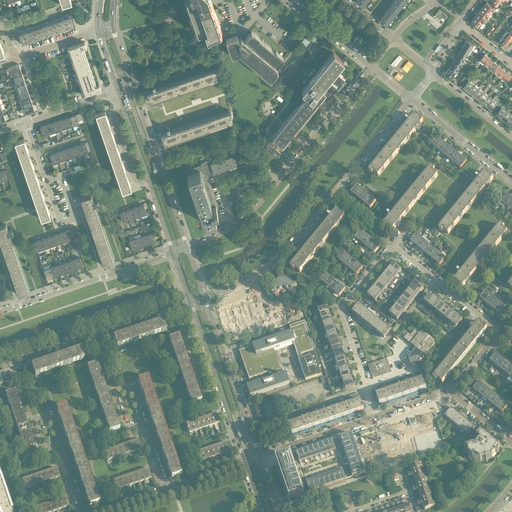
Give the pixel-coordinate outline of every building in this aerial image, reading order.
[(187,0),(197,28),(203,26),(206,33),(209,32),(209,31),(219,28),(209,0),(187,0)] [(395,0),(385,12),(380,19),(387,25),(407,0),(395,0)] [(483,6),(492,13),(497,7),(492,3),(491,5),(487,2),(485,4),(484,4),(483,5),(483,6)] [(90,20),(85,4),(75,7),(76,11),(75,11),(79,23),(90,20)] [(481,9),(479,11),(488,18),(492,13),(483,6),(483,7),(482,7),(481,8),(481,9)] [(439,9),(435,15),(441,19),(442,17),(444,18),(445,18),(446,18),(447,18),(447,17),(447,16),(447,15),(447,14),(439,9)] [(476,15),(475,16),(484,23),(488,18),(479,11),(478,13),(477,13),(476,15)] [(22,43),(42,36),(73,26),(72,21),(73,20),(71,14),(18,32),(19,34),(22,43)] [(473,18),(472,20),(480,27),(484,23),(475,16),(474,16),(473,18)] [(511,38),(511,34),(507,30),(503,34),(510,40),(511,38)] [(344,80),(333,71),(343,59),(323,43),(308,62),(303,58),(289,75),(286,72),(292,65),(289,63),(282,71),(276,66),(284,57),(276,51),(275,51),(259,38),(259,37),(251,31),(244,39),(241,36),(239,32),(219,39),(211,32),(210,32),(209,32),(210,34),(216,39),(216,40),(217,41),(225,38),(231,55),(239,52),(260,70),(260,71),(270,79),(277,70),(284,75),(280,80),(303,99),(271,137),(270,137),(268,138),(267,140),(267,141),(268,143),(268,144),(264,148),(276,157),(280,152),(276,149),(279,144),(281,146),(319,100),(323,103),(326,99),(329,98),(330,96),(333,93),(334,90),(335,89),(336,90),(344,80)] [(510,40),(503,34),(497,41),(502,45),(504,43),(506,45),(510,40)] [(465,43),(464,45),(471,50),(474,45),(467,40),(465,43)] [(82,49),(87,48),(85,42),(80,43),(79,43),(78,44),(67,48),(84,95),(94,91),(95,92),(96,91),(101,89),(99,83),(94,84),(82,49)] [(462,48),(461,50),(467,55),(471,50),(464,45),(463,45),(462,48)] [(459,53),(457,55),(464,60),(467,55),(461,50),(460,50),(458,53),(459,53)] [(488,55),(485,53),(480,59),(484,63),(489,57),(487,55),(488,55)] [(456,58),(454,60),(461,65),(464,60),(457,55),(455,58),(456,58)] [(490,56),(489,57),(484,63),(489,67),(494,60),(492,59),(492,58),(490,56)] [(452,63),(451,66),(457,70),(461,65),(454,60),(452,63)] [(494,60),(489,67),(493,70),(498,64),(496,62),(494,60)] [(19,64),(8,68),(10,73),(20,69),(19,64)] [(499,64),(498,64),(493,70),(498,74),(503,68),(501,66),(499,64)] [(454,76),(457,70),(451,66),(449,68),(448,68),(447,71),(454,76)] [(503,67),(503,68),(498,74),(502,78),(507,71),(505,70),(505,69),(503,67)] [(214,69),(146,92),(150,102),(156,100),(157,101),(160,100),(159,98),(217,79),(215,73),(218,72),(216,68),(214,69)] [(20,69),(10,73),(11,78),(22,74),(20,69)] [(507,71),(502,78),(509,83),(511,80),(511,76),(511,75),(509,73),(510,73),(507,71)] [(22,74),(11,78),(13,83),(24,79),(22,74)] [(469,79),(467,77),(463,82),(465,84),(464,86),(466,88),(465,88),(468,90),(473,83),(469,80),(469,79)] [(24,79),(13,83),(15,88),(26,84),(24,79)] [(473,83),(468,90),(470,91),(470,92),(472,94),(473,93),(478,87),(473,83)] [(26,84),(15,88),(17,93),(27,89),(26,84)] [(478,87),(473,93),(475,95),(475,96),(477,98),(477,97),(482,91),(478,87)] [(27,89),(17,93),(18,98),(29,95),(27,89)] [(482,91),(477,97),(480,99),(479,99),(481,101),(482,101),(487,95),(482,91)] [(29,95),(18,98),(20,103),(31,100),(29,95)] [(487,95),(482,101),(484,103),(486,105),(487,105),(492,99),(487,95)] [(492,99),(487,105),(489,107),(488,107),(491,109),(492,109),(494,106),(496,108),(501,103),(498,101),(497,103),(492,99)] [(31,100),(20,103),(22,109),(33,105),(31,100)] [(501,103),(496,108),(499,110),(496,113),(498,114),(498,115),(500,117),(501,116),(506,110),(501,107),(503,105),(501,103)] [(33,105),(22,109),(24,114),(35,110),(33,105)] [(506,110),(501,116),(503,118),(503,119),(505,121),(505,120),(510,114),(506,110)] [(105,111),(96,114),(101,129),(105,128),(110,126),(108,120),(109,120),(108,117),(107,118),(105,111)] [(228,111),(161,134),(164,144),(171,142),(171,144),(175,143),(174,141),(232,121),(230,116),(232,115),(231,111),(228,112),(228,111)] [(76,114),(70,116),(73,125),(79,123),(76,114)] [(378,177),(417,130),(418,131),(420,129),(419,127),(423,122),(415,115),(410,121),(408,119),(409,118),(406,117),(404,120),(404,119),(404,120),(406,121),(407,123),(408,124),(370,171),(369,173),(372,176),(374,174),(378,177)] [(70,116),(64,118),(67,127),(73,125),(70,116)] [(64,118),(58,121),(61,130),(67,127),(64,118)] [(58,121),(52,123),(55,131),(61,130),(58,121)] [(52,123),(46,125),(49,134),(55,131),(52,123)] [(46,125),(40,127),(43,136),(49,134),(46,125)] [(110,126),(105,128),(101,129),(106,145),(111,143),(115,142),(113,135),(114,135),(113,133),(112,133),(110,126)] [(431,145),(436,149),(442,141),(437,137),(431,145)] [(26,145),(24,138),(15,142),(20,157),(24,156),(29,154),(27,148),(28,147),(27,145),(26,145)] [(447,145),(442,141),(436,149),(441,153),(447,145)] [(85,142),(79,144),(82,153),(88,151),(85,142)] [(115,142),(111,143),(106,145),(112,160),(116,159),(121,157),(118,151),(119,150),(119,148),(118,148),(115,142)] [(79,144),(73,146),(76,155),(82,153),(79,144)] [(452,149),(447,145),(441,153),(446,157),(452,149)] [(73,146),(67,148),(70,157),(76,155),(73,146)] [(67,148),(61,150),(65,159),(70,157),(67,148)] [(457,153),(452,149),(446,157),(451,161),(457,153)] [(61,150),(55,152),(59,161),(65,159),(61,150)] [(52,164),(59,161),(55,152),(49,155),(52,164)] [(462,157),(457,153),(451,161),(456,165),(462,157)] [(29,154),(24,156),(20,157),(25,173),(30,171),(34,169),(32,163),(33,163),(32,160),(31,161),(29,154)] [(229,157),(226,158),(229,168),(231,168),(231,169),(233,168),(233,167),(237,166),(233,155),(229,157)] [(121,157),(116,159),(112,160),(117,175),(126,172),(124,166),(125,166),(124,163),(123,164),(121,157)] [(466,161),(462,157),(456,165),(460,169),(466,161)] [(221,160),(218,161),(221,171),(223,170),(224,171),(226,171),(225,170),(229,168),(226,158),(225,158),(221,159),(221,160)] [(210,163),(209,160),(201,163),(201,165),(202,165),(205,175),(211,173),(212,174),(213,173),(213,174),(214,173),(210,163)] [(214,162),(210,163),(214,173),(216,173),(216,174),(218,173),(218,172),(221,171),(218,161),(214,162)] [(217,210),(205,175),(202,165),(201,165),(184,170),(199,212),(200,212),(204,222),(216,218),(213,211),(217,210)] [(390,215),(388,214),(386,213),(384,216),(386,218),(385,218),(386,218),(387,217),(389,219),(384,225),(392,231),(397,226),(398,227),(400,225),(399,223),(437,176),(433,172),(435,171),(431,168),(430,170),(429,169),(391,216),(390,216),(390,215)] [(34,169),(30,171),(25,173),(31,188),(40,185),(37,178),(38,178),(38,176),(37,176),(34,169)] [(128,179),(126,172),(117,175),(122,191),(124,191),(130,189),(131,188),(129,181),(130,181),(129,179),(128,179)] [(477,180),(478,181),(440,228),(439,230),(442,233),(444,231),(448,234),(487,187),(488,188),(490,186),(489,185),(493,179),(485,173),(480,178),(478,176),(479,175),(478,175),(476,174),(474,177),(476,178),(475,179),(477,180)] [(40,185),(31,188),(36,203),(45,200),(43,194),(44,193),(43,191),(42,191),(40,185)] [(350,192),(355,196),(361,189),(356,185),(350,192)] [(366,193),(361,189),(355,196),(360,200),(366,193)] [(366,193),(360,200),(365,204),(371,197),(366,193)] [(501,202),(506,206),(511,198),(507,194),(501,202)] [(91,195),(81,198),(83,205),(81,205),(82,208),(84,208),(89,222),(104,265),(108,264),(109,264),(110,266),(114,265),(113,262),(114,262),(95,207),(99,205),(97,199),(93,201),(91,195)] [(376,201),(371,197),(365,204),(370,208),(376,201)] [(45,200),(36,203),(41,219),(50,216),(48,209),(49,209),(48,206),(47,207),(45,200)] [(143,204),(137,206),(140,215),(146,213),(143,204)] [(137,206),(131,208),(135,217),(140,215),(137,206)] [(131,208),(126,210),(129,219),(135,217),(131,208)] [(126,210),(119,212),(123,221),(129,219),(126,210)] [(330,219),(292,266),(291,268),(294,271),(295,269),(300,273),(339,226),(340,227),(342,224),(341,223),(345,218),(337,211),(332,217),(330,215),(331,214),(331,213),(330,214),(328,212),(326,215),(325,215),(329,218),(330,219)] [(5,224),(0,225),(0,240),(18,295),(24,293),(25,295),(29,294),(28,291),(10,236),(14,235),(12,228),(8,230),(5,224)] [(468,280),(507,233),(503,229),(504,228),(501,225),(499,227),(499,226),(461,274),(459,273),(459,272),(458,271),(456,270),(453,273),(455,275),(456,274),(459,276),(454,282),(462,288),(466,283),(468,284),(470,282),(468,280)] [(70,229),(64,231),(67,240),(73,238),(70,229)] [(354,238),(359,242),(365,234),(360,230),(354,238)] [(64,231),(58,233),(61,242),(67,240),(64,231)] [(153,232),(147,234),(150,243),(156,241),(153,232)] [(58,233),(52,235),(55,244),(61,242),(58,233)] [(147,234),(141,236),(144,245),(150,243),(147,234)] [(370,238),(365,234),(359,242),(364,246),(370,238)] [(410,241),(415,245),(421,238),(416,234),(410,241)] [(52,235),(46,237),(49,246),(55,244),(52,235)] [(141,236),(135,238),(138,247),(144,245),(141,236)] [(46,237),(40,239),(44,248),(49,246),(46,237)] [(135,238),(129,240),(132,249),(138,247),(135,238)] [(375,242),(370,238),(364,246),(369,250),(375,242)] [(421,238),(415,245),(420,249),(426,242),(421,238)] [(40,239),(34,242),(37,251),(44,248),(40,239)] [(380,246),(375,242),(369,250),(374,254),(380,246)] [(426,242),(420,249),(425,253),(431,246),(426,242)] [(431,246),(425,253),(430,257),(436,250),(431,246)] [(436,250),(430,257),(434,261),(441,254),(436,250)] [(337,259),(342,263),(348,256),(343,252),(337,259)] [(441,254),(434,261),(439,265),(445,258),(441,254)] [(353,260),(348,256),(342,263),(347,267),(353,260)] [(80,257),(74,259),(77,268),(83,266),(80,257)] [(74,259),(68,261),(71,270),(77,268),(74,259)] [(358,263),(353,260),(347,267),(352,271),(358,263)] [(68,261),(62,263),(65,272),(71,270),(68,261)] [(62,263),(56,265),(59,274),(65,272),(62,263)] [(363,268),(358,263),(352,271),(357,275),(363,268)] [(402,270),(396,266),(393,264),(390,268),(398,274),(402,270)] [(44,269),(47,278),(53,276),(50,267),(49,265),(43,267),(44,269)] [(56,265),(50,267),(53,276),(59,274),(56,265)] [(398,274),(390,268),(387,272),(395,278),(398,274)] [(134,272),(122,276),(124,281),(136,277),(134,272)] [(397,280),(395,278),(387,272),(384,276),(394,284),(397,280)] [(320,280),(325,284),(331,277),(326,273),(320,280)] [(272,287),(271,287),(270,287),(269,288),(269,289),(270,289),(272,291),(271,292),(269,293),(266,296),(269,299),(275,297),(280,291),(284,294),(287,291),(293,295),(296,291),(296,289),(295,289),(297,287),(297,286),(297,285),(296,285),(296,284),(295,284),(294,285),(288,281),(282,276),(277,282),(272,287)] [(394,284),(384,276),(380,280),(388,286),(390,288),(394,284)] [(336,281),(331,277),(325,284),(329,288),(336,281)] [(388,286),(380,280),(377,284),(385,290),(388,286)] [(340,285),(336,281),(329,288),(334,292),(340,285)] [(423,288),(421,286),(414,281),(411,285),(412,286),(420,292),(423,288)] [(385,290),(377,284),(374,288),(383,295),(384,296),(387,292),(385,290)] [(345,289),(340,285),(334,292),(339,296),(345,289)] [(420,292),(412,286),(409,290),(417,296),(420,292)] [(383,295),(374,288),(371,292),(378,298),(380,299),(383,295)] [(417,296),(409,290),(407,288),(404,292),(406,294),(414,300),(417,296)] [(480,298),(484,302),(490,295),(486,291),(480,298)] [(378,298),(371,292),(367,296),(375,302),(378,298)] [(226,315),(223,316),(231,338),(293,317),(291,312),(294,310),(293,305),(267,314),(260,293),(245,298),(246,301),(237,304),(233,305),(233,306),(224,309),(226,315)] [(414,300),(406,294),(402,298),(410,304),(414,300)] [(428,305),(434,297),(430,294),(428,297),(424,302),(428,305)] [(490,295),(484,302),(489,306),(495,299),(490,295)] [(410,304),(402,298),(400,296),(397,300),(407,308),(410,304)] [(432,308),(438,300),(434,297),(428,305),(432,308)] [(495,299),(489,306),(494,310),(500,303),(495,299)] [(407,308),(397,300),(394,304),(396,306),(404,312),(407,308)] [(436,311),(442,304),(438,300),(432,308),(431,309),(435,313),(436,311)] [(500,303),(494,310),(499,314),(505,307),(500,303)] [(356,315),(363,307),(359,304),(352,312),(356,315)] [(440,315),(446,307),(442,304),(436,311),(440,315)] [(404,312),(396,306),(393,310),(401,316),(404,312)] [(330,312),(328,307),(317,311),(318,316),(320,315),(330,312)] [(360,319),(367,311),(363,307),(356,315),(360,319)] [(444,318),(450,310),(446,307),(440,315),(444,318)] [(401,316),(393,310),(389,314),(397,320),(401,316)] [(448,321),(454,313),(450,310),(444,318),(448,321)] [(364,322),(371,314),(367,311),(360,319),(364,322)] [(331,317),(330,314),(330,312),(320,315),(321,320),(331,317)] [(452,325),(458,317),(454,313),(448,321),(452,325)] [(368,325),(375,317),(371,314),(364,322),(368,325)] [(333,321),(332,319),(331,317),(321,320),(320,320),(322,325),(333,321)] [(372,328),(379,320),(375,317),(368,325),(372,328)] [(456,328),(461,322),(462,320),(458,317),(452,325),(456,328)] [(163,320),(146,326),(150,336),(166,331),(163,320)] [(376,331),(382,324),(379,320),(372,328),(376,331)] [(319,367),(321,366),(306,324),(305,321),(290,326),(292,333),(243,350),(245,353),(241,357),(250,381),(269,375),(271,378),(247,386),(251,397),(290,383),(287,373),(282,374),(275,352),(294,345),(299,360),(298,360),(305,380),(318,376),(322,374),(319,367)] [(335,326),(334,325),(333,321),(322,325),(323,330),(325,330),(335,326)] [(380,335),(388,325),(384,322),(382,324),(376,331),(380,335)] [(470,327),(473,330),(434,377),(434,378),(433,379),(436,382),(438,380),(442,384),(481,337),(482,338),(484,335),(483,334),(487,329),(479,322),(474,328),(471,326),(472,325),(470,324),(468,326),(470,328),(470,327)] [(385,337),(391,330),(392,328),(388,325),(380,335),(384,338),(385,337)] [(146,326),(130,331),(134,342),(150,336),(146,326)] [(336,331),(335,326),(325,330),(326,335),(336,331)] [(435,343),(428,338),(429,337),(421,330),(420,332),(416,328),(406,341),(416,349),(425,356),(435,343)] [(117,348),(134,342),(130,331),(113,337),(117,348)] [(338,336),(337,335),(336,331),(326,335),(328,339),(338,336)] [(169,338),(175,355),(185,351),(179,335),(169,338)] [(330,344),(340,341),(338,336),(328,339),(327,340),(328,345),(330,344)] [(341,346),(340,341),(330,344),(332,349),(341,346)] [(343,352),(343,350),(342,347),(332,351),(334,356),(343,352)] [(84,359),(81,348),(64,354),(68,364),(84,359)] [(418,364),(425,356),(416,349),(408,358),(411,366),(418,364)] [(185,351),(175,355),(180,371),(191,368),(185,351)] [(345,357),(345,356),(343,352),(334,356),(335,361),(345,357)] [(490,360),(494,365),(500,357),(496,353),(490,360)] [(68,364),(64,354),(48,359),(52,370),(68,364)] [(347,362),(346,360),(345,357),(335,361),(337,365),(347,362)] [(505,361),(500,357),(494,365),(499,369),(505,361)] [(52,370),(48,359),(32,365),(35,376),(52,370)] [(392,373),(387,359),(368,365),(373,379),(392,373)] [(510,365),(505,361),(499,369),(504,372),(510,365)] [(348,367),(348,366),(347,362),(337,365),(339,370),(348,367)] [(103,379),(101,373),(98,363),(87,366),(93,383),(103,379)] [(350,372),(349,369),(348,367),(339,370),(340,375),(350,372)] [(191,368),(180,371),(186,387),(196,384),(191,368)] [(352,377),(351,374),(350,372),(340,375),(342,380),(352,377)] [(427,389),(421,372),(405,377),(411,394),(427,389)] [(143,397),(148,395),(154,393),(148,376),(138,380),(143,397)] [(353,382),(353,379),(352,377),(342,380),(344,385),(353,382)] [(390,383),(392,390),(395,399),(411,394),(405,377),(390,383)] [(109,395),(105,385),(103,379),(93,383),(98,399),(109,395)] [(479,381),(473,389),(478,393),(484,386),(479,381)] [(355,387),(353,382),(344,385),(345,390),(355,387)] [(395,399),(392,390),(390,383),(374,388),(379,405),(395,399)] [(196,384),(186,387),(191,404),(202,400),(196,384)] [(489,389),(484,386),(478,393),(483,397),(489,389)] [(493,393),(489,389),(483,397),(487,401),(493,393)] [(5,394),(11,411),(21,407),(16,391),(5,394)] [(154,393),(148,395),(143,397),(149,413),(160,409),(154,393)] [(364,410),(361,400),(358,393),(344,398),(350,415),(364,410)] [(498,397),(493,393),(487,401),(492,405),(498,397)] [(114,412),(110,400),(109,395),(98,399),(104,416),(114,412)] [(503,401),(498,397),(492,405),(497,409),(503,401)] [(350,415),(344,398),(330,403),(335,420),(350,415)] [(508,405),(503,401),(497,409),(502,413),(508,405)] [(254,406),(257,414),(262,431),(270,428),(269,426),(281,422),(274,402),(262,406),(262,404),(254,406)] [(330,403),(315,408),(321,425),(335,420),(330,403)] [(66,404),(56,408),(62,425),(72,421),(66,404)] [(21,407),(11,411),(16,427),(27,423),(21,407)] [(321,425),(315,408),(301,413),(307,430),(321,425)] [(451,408),(444,417),(445,416),(448,419),(448,420),(455,411),(451,408)] [(160,409),(149,413),(155,429),(165,425),(160,409)] [(379,433),(358,440),(369,472),(444,447),(435,422),(438,421),(445,412),(445,411),(443,410),(378,432),(379,433)] [(452,423),(459,414),(455,411),(448,420),(449,420),(452,422),(452,423)] [(120,428),(116,418),(114,412),(104,416),(109,432),(120,428)] [(215,414),(211,415),(214,425),(219,423),(216,413),(215,413),(215,414)] [(307,430),(301,413),(286,418),(292,435),(307,430)] [(456,426),(463,418),(459,414),(452,423),(453,423),(456,426)] [(210,415),(206,417),(209,426),(214,425),(211,415),(210,415)] [(206,417),(201,418),(204,428),(209,426),(206,417),(205,417),(206,417)] [(201,419),(196,420),(199,430),(204,428),(201,418),(201,419)] [(460,430),(467,421),(463,418),(456,426),(456,427),(456,426),(460,429),(459,429),(460,430)] [(196,420),(191,422),(194,431),(199,430),(196,420)] [(78,437),(72,421),(62,425),(67,441),(78,437)] [(464,433),(471,424),(467,421),(460,430),(460,429),(464,432),(463,433),(464,433)] [(189,433),(194,431),(191,422),(186,424),(186,423),(189,433)] [(27,423),(16,427),(22,443),(32,440),(27,423)] [(468,436),(475,428),(471,424),(464,433),(468,435),(467,436),(468,436)] [(171,442),(165,425),(155,429),(160,445),(171,442)] [(469,454),(468,455),(470,456),(471,457),(473,458),(474,459),(475,457),(479,460),(479,461),(481,461),(483,461),(484,460),(486,460),(486,459),(491,458),(492,457),(494,456),(495,455),(496,453),(495,453),(500,448),(481,432),(476,438),(479,440),(475,446),(465,449),(466,450),(467,449),(469,454)] [(279,459),(280,464),(282,470),(284,476),(286,482),(288,488),(290,494),(292,499),(303,495),(309,493),(346,480),(354,478),(366,474),(365,473),(364,469),(364,468),(362,463),(362,462),(360,457),(358,451),(356,445),(354,439),(352,434),(341,438),(340,438),(333,440),(332,441),(327,443),(322,444),(317,446),(312,448),(307,450),(301,451),(296,453),(290,455),(279,459)] [(83,453),(78,437),(67,441),(73,457),(83,453)] [(32,440),(22,443),(28,460),(38,456),(32,440)] [(136,442),(110,451),(104,453),(107,461),(142,450),(138,440),(135,441),(136,442)] [(176,458),(171,442),(160,445),(166,461),(170,460),(176,458)] [(225,442),(221,444),(224,454),(229,452),(226,442),(225,442)] [(220,444),(216,446),(216,447),(219,455),(224,454),(221,444),(220,444)] [(215,446),(211,447),(214,457),(219,455),(216,447),(216,446),(216,445),(215,445),(215,446)] [(211,447),(206,449),(209,459),(214,457),(211,447),(210,447),(211,447)] [(206,449),(201,451),(204,460),(209,459),(206,449)] [(199,462),(204,460),(201,451),(201,450),(201,451),(196,452),(199,462)] [(89,470),(83,453),(73,457),(78,473),(89,470)] [(176,458),(170,460),(166,461),(171,478),(182,474),(176,458)] [(424,478),(423,475),(419,464),(410,467),(415,481),(424,478)] [(54,470),(22,481),(25,489),(60,478),(56,468),(54,469),(54,470)] [(117,490),(122,488),(151,478),(148,469),(145,469),(146,471),(114,481),(117,490)] [(94,486),(89,470),(78,473),(84,489),(94,486)] [(429,492),(428,489),(424,478),(415,481),(420,495),(429,492)] [(100,502),(94,486),(84,489),(89,506),(100,502)] [(434,507),(433,503),(429,492),(420,495),(425,510),(434,507)] [(64,499),(32,510),(32,511),(53,511),(70,506),(66,497),(63,497),(64,499)] [(11,511),(7,498),(0,500),(0,511),(11,511)]
